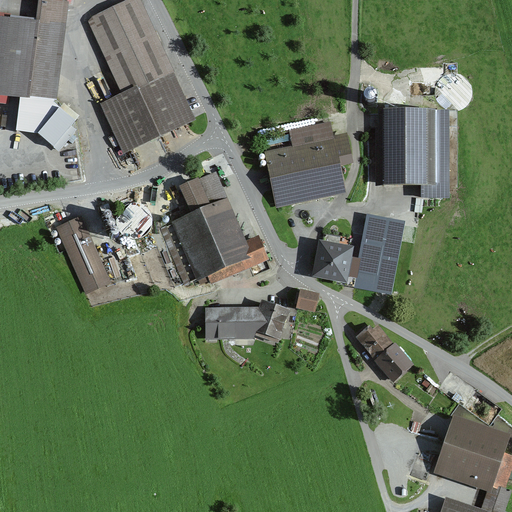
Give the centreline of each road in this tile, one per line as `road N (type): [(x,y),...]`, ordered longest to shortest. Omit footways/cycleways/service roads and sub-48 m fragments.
road 1 (unclassified): [(355,0),(351,182),(286,264)]
road 2 (residential): [(0,204),(114,184),(221,137)]
road 3 (unclassified): [(327,293),(390,511)]
road 4 (residential): [(327,293),(456,364),(511,407)]
road 5 (residential): [(154,0),(221,137)]
road 6 (residential): [(221,137),(286,264)]
